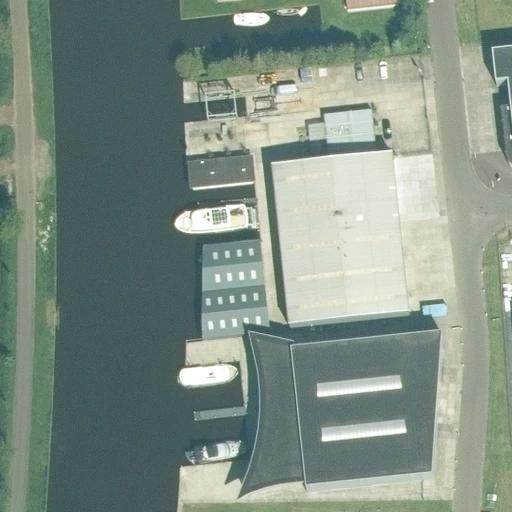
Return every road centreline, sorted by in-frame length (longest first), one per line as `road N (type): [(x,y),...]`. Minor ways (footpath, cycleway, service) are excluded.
road 1 (unclassified): [(14,511),(25,318),(16,0)]
road 2 (unclassified): [(466,511),(476,373),(461,214)]
road 3 (unclassified): [(461,214),(438,0)]
